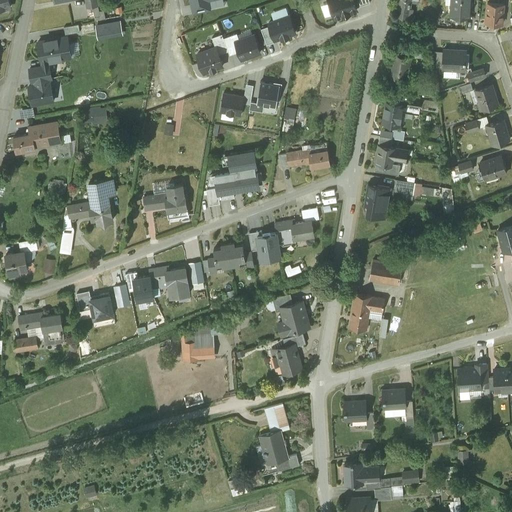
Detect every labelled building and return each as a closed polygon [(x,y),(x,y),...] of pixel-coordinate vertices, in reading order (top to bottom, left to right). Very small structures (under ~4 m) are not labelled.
[(9,0),(0,0),(0,8),(11,6),(9,0)] [(191,0),(194,12),(225,5),(223,0),(191,0)] [(329,0),(330,2),(334,13),(335,17),(342,14),(343,16),(351,13),(350,12),(357,9),(356,7),(353,0),(329,0)] [(398,0),(397,15),(411,17),(413,8),(410,7),(411,1),(411,0),(398,0)] [(470,0),(452,0),(452,4),(451,15),(470,16),(470,0)] [(325,16),(334,13),(330,2),(321,5),(325,16)] [(504,4),(488,2),(486,22),(502,24),(504,4)] [(88,7),(86,7),(88,18),(100,15),(98,5),(88,7)] [(296,32),(289,15),(269,22),(270,25),(275,39),(276,39),(282,37),(282,38),(289,35),(289,34),(296,32)] [(120,20),(96,25),(98,39),(123,35),(120,20)] [(79,24),(64,26),(65,34),(80,31),(79,24)] [(276,41),(276,39),(275,39),(270,25),(261,28),(267,44),(276,41)] [(237,34),(240,40),(253,35),(251,29),(237,34)] [(216,47),(219,54),(228,50),(224,38),(222,33),(212,37),(216,47)] [(224,38),(228,50),(230,54),(239,51),(236,41),(240,40),(237,34),(237,33),(224,38)] [(240,40),(236,41),(239,51),(242,59),(260,52),(254,35),(253,35),(240,40)] [(68,36),(38,41),(42,62),(43,62),(44,66),(48,65),(48,61),(71,56),(71,55),(69,42),(68,36)] [(69,42),(71,55),(81,53),(78,41),(69,42)] [(423,44),(410,44),(410,51),(423,52),(423,44)] [(216,47),(198,53),(204,72),(223,65),(219,54),(216,47)] [(466,50),(443,49),(442,68),(465,69),(466,50)] [(411,56),(393,53),(389,75),(408,78),(411,56)] [(44,66),(30,68),(32,81),(35,80),(49,78),(52,77),(49,65),(48,65),(44,66)] [(483,68),(468,73),(470,80),(486,75),(483,68)] [(49,78),(35,80),(36,84),(29,85),(32,104),(54,100),(51,81),(50,82),(49,78)] [(51,81),(54,100),(63,98),(60,80),(51,81)] [(274,83),(260,81),(257,102),(264,104),(276,106),(277,100),(279,100),(282,82),(274,81),(274,83)] [(471,82),(459,86),(462,93),(473,89),(471,82)] [(491,84),(475,89),(479,101),(478,101),(481,110),(498,104),(491,84)] [(244,96),(224,92),(221,111),(241,114),(244,96)] [(421,99),(409,97),(407,106),(420,108),(421,99)] [(421,99),(420,108),(438,111),(440,101),(421,98),(421,99)] [(264,104),(257,102),(251,101),(249,108),(263,111),(264,104)] [(403,104),(386,101),(383,122),(399,125),(403,104)] [(276,106),(264,104),(263,111),(275,113),(276,106)] [(289,106),(287,117),(296,120),(299,108),(289,106)] [(105,107),(85,110),(86,116),(83,117),(83,120),(81,120),(82,123),(87,122),(86,120),(93,119),(92,116),(98,115),(99,123),(108,122),(105,107)] [(487,116),(477,119),(479,126),(487,124),(489,124),(487,116)] [(294,120),(288,119),(286,131),(292,132),(294,120)] [(477,119),(466,123),(468,131),(480,128),(479,126),(477,119)] [(489,124),(487,124),(490,136),(493,135),(496,143),(509,139),(506,130),(505,131),(502,120),(503,120),(503,119),(489,124)] [(58,122),(51,123),(53,136),(60,135),(58,122)] [(51,123),(29,127),(30,133),(14,136),(16,151),(36,148),(36,145),(51,143),(50,137),(53,136),(51,123)] [(381,129),(379,135),(392,137),(393,131),(381,129)] [(50,137),(51,143),(57,141),(70,139),(72,155),(74,155),(77,139),(72,139),(70,132),(60,135),(53,136),(50,137)] [(392,137),(379,135),(378,141),(391,143),(392,137)] [(70,139),(57,141),(60,157),(72,155),(70,139)] [(327,141),(302,145),(303,150),(311,148),(312,152),(328,149),(327,141)] [(395,147),(379,144),(374,169),(398,173),(400,163),(392,161),(393,157),(405,159),(405,160),(406,160),(408,149),(395,147)] [(303,150),(292,152),(294,164),(310,161),(309,152),(312,152),(311,148),(303,150)] [(312,152),(309,152),(310,161),(311,167),(330,163),(328,149),(312,152)] [(233,170),(233,172),(215,175),(218,193),(219,193),(234,191),(237,190),(237,189),(240,189),(240,190),(259,186),(259,183),(257,172),(256,172),(255,166),(257,166),(254,151),(229,155),(230,164),(231,170),(233,170)] [(501,155),(480,162),(485,179),(507,172),(501,155)] [(471,161),(459,164),(461,172),(473,168),(471,161)] [(461,172),(459,164),(450,167),(453,179),(462,176),(461,172)] [(220,203),(220,200),(219,193),(218,193),(215,175),(209,176),(207,189),(209,204),(220,203)] [(113,178),(89,182),(92,201),(93,205),(90,205),(92,214),(94,223),(101,222),(102,222),(106,225),(108,221),(109,221),(113,220),(109,201),(110,201),(108,193),(114,192),(114,193),(115,193),(115,192),(113,178)] [(395,178),(395,181),(415,184),(414,192),(420,193),(421,186),(422,183),(395,178)] [(57,182),(63,183),(64,180),(54,179),(52,194),(61,195),(62,192),(56,191),(57,182)] [(154,195),(168,193),(167,186),(175,185),(174,181),(153,184),(154,195)] [(415,184),(395,181),(394,189),(405,191),(414,192),(415,184)] [(175,185),(167,186),(168,193),(168,196),(165,197),(167,206),(168,217),(188,214),(185,194),(184,194),(183,183),(175,185)] [(390,187),(368,184),(365,204),(371,205),(370,214),(385,216),(388,194),(390,187)] [(421,186),(420,193),(433,195),(434,188),(421,186)] [(394,189),(390,187),(388,194),(404,197),(405,191),(394,189)] [(235,197),(234,191),(219,193),(220,200),(235,197)] [(154,195),(149,196),(151,208),(151,209),(167,206),(165,197),(168,196),(168,193),(154,195)] [(92,201),(74,204),(74,205),(76,217),(92,214),(90,205),(93,205),(92,201)] [(55,216),(61,217),(63,205),(57,204),(50,206),(50,212),(55,216)] [(304,221),(311,220),(319,219),(317,207),(301,210),(304,221)] [(70,214),(65,215),(63,228),(72,226),(71,218),(70,218),(70,214)] [(294,219),(275,223),(277,233),(278,243),(281,243),(283,244),(291,243),(293,241),(296,240),(295,238),(292,223),(295,223),(294,219)] [(295,223),(292,223),(295,238),(314,234),(311,220),(304,221),(295,223)] [(476,230),(484,227),(482,221),(474,224),(476,230)] [(511,225),(498,229),(504,251),(511,248),(511,225)] [(72,226),(63,228),(60,252),(71,253),(74,231),(74,226),(72,226)] [(249,233),(252,250),(252,251),(259,249),(257,236),(262,235),(262,230),(249,233)] [(262,235),(257,236),(259,249),(260,255),(268,253),(268,258),(281,256),(278,243),(277,233),(271,234),(263,235),(262,235)] [(37,237),(19,241),(21,251),(25,250),(25,251),(39,248),(37,237)] [(429,250),(426,241),(414,245),(417,254),(429,250)] [(235,245),(232,245),(231,242),(228,243),(232,265),(247,263),(247,259),(246,259),(244,252),(243,243),(235,245)] [(222,247),(214,248),(215,256),(216,264),(216,268),(232,265),(228,243),(224,243),(225,246),(222,247)] [(414,245),(404,249),(407,257),(417,254),(414,245)] [(21,251),(6,253),(9,271),(10,271),(11,274),(21,273),(21,269),(28,267),(25,251),(25,250),(21,251)] [(252,250),(244,252),(246,259),(247,259),(247,263),(247,265),(254,264),(252,251),(252,250)] [(388,262),(373,259),(369,279),(399,284),(404,256),(389,254),(388,262)] [(215,256),(208,258),(208,259),(210,270),(210,271),(217,270),(216,268),(216,264),(215,256)] [(56,259),(45,258),(43,271),(54,273),(56,259)] [(290,264),(284,267),(288,276),(301,271),(299,265),(291,268),(290,264)] [(169,266),(150,269),(150,275),(152,282),(168,279),(169,286),(170,296),(190,293),(185,266),(169,269),(169,266)] [(136,290),(134,278),(138,277),(137,271),(126,273),(129,291),(136,290)] [(152,286),(152,282),(150,275),(138,277),(134,278),(136,290),(138,300),(154,297),(152,286)] [(169,286),(168,279),(152,282),(152,286),(157,286),(157,288),(169,286)] [(91,298),(91,296),(89,290),(77,293),(81,311),(93,308),(91,298)] [(290,292),(273,297),(276,310),(282,309),(281,306),(293,302),(290,292)] [(375,296),(354,293),(349,326),(367,329),(370,308),(373,309),(375,296)] [(91,298),(93,308),(95,318),(114,314),(110,295),(100,296),(91,298)] [(385,298),(375,296),(373,309),(383,310),(385,298)] [(293,302),(281,306),(282,309),(285,320),(278,322),(281,334),(309,326),(302,300),(293,302)] [(44,311),(24,315),(26,327),(43,325),(41,315),(44,315),(44,311)] [(44,315),(41,315),(43,325),(46,344),(57,342),(56,341),(65,340),(61,312),(44,315)] [(183,334),(184,341),(196,341),(196,334),(213,333),(213,332),(213,322),(183,334)] [(303,332),(283,337),(285,345),(295,342),(296,345),(306,342),(303,332)] [(213,333),(196,334),(196,341),(184,341),(185,359),(197,359),(197,352),(215,351),(213,333)] [(37,336),(14,339),(16,350),(38,347),(37,336)] [(285,345),(272,349),(276,364),(281,363),(284,373),(302,367),(296,345),(295,342),(285,345)] [(488,363),(476,364),(476,367),(479,367),(480,380),(489,380),(489,376),(488,363)] [(472,367),(471,366),(465,366),(464,367),(458,368),(460,389),(470,388),(481,387),(480,380),(479,367),(476,367),(472,367)] [(507,367),(494,368),(495,376),(496,389),(496,390),(508,389),(507,367)] [(285,378),(284,373),(272,376),(273,381),(285,378)] [(481,387),(470,388),(470,397),(481,396),(481,387)] [(405,388),(383,389),(383,399),(384,399),(384,406),(384,408),(385,408),(385,407),(393,406),(393,407),(405,406),(406,406),(406,401),(405,388)] [(470,397),(470,388),(460,389),(460,398),(470,397)] [(366,399),(344,401),(344,410),(345,410),(345,417),(345,419),(366,418),(367,418),(367,412),(366,399)] [(412,400),(406,401),(406,406),(405,406),(406,414),(406,417),(414,416),(412,400)] [(283,402),(265,407),(271,431),(281,429),(290,427),(283,402)] [(406,414),(405,406),(393,407),(393,406),(385,407),(385,408),(386,415),(406,414)] [(375,428),(374,411),(367,412),(367,418),(366,418),(367,428),(375,428)] [(414,416),(406,417),(407,431),(414,431),(414,416)] [(271,431),(260,434),(262,443),(257,445),(259,453),(263,452),(263,451),(264,451),(267,461),(277,459),(288,455),(281,429),(271,431)] [(459,450),(460,463),(470,462),(470,449),(459,450)] [(297,452),(288,455),(277,459),(280,469),(300,463),(297,452)] [(362,461),(345,462),(346,472),(345,472),(346,483),(363,482),(363,479),(380,478),(379,466),(362,467),(362,461)] [(454,467),(443,467),(444,478),(455,477),(454,467)] [(417,470),(403,471),(403,476),(404,482),(419,480),(417,470)] [(243,476),(233,479),(235,488),(246,485),(243,476)] [(403,476),(380,478),(380,480),(381,486),(391,485),(402,484),(404,484),(404,482),(403,476)] [(380,480),(366,481),(367,488),(381,487),(381,486),(380,480)] [(233,496),(250,491),(248,484),(246,485),(235,488),(231,489),(233,496)] [(391,485),(392,498),(403,497),(402,484),(391,485)] [(94,485),(83,488),(85,497),(96,494),(94,485)] [(391,485),(381,486),(381,487),(367,488),(367,489),(375,488),(375,497),(375,499),(378,499),(392,498),(391,485)] [(370,496),(347,497),(347,511),(370,511),(370,497),(370,496)] [(375,497),(370,497),(370,511),(378,511),(378,499),(375,499),(375,497)]
